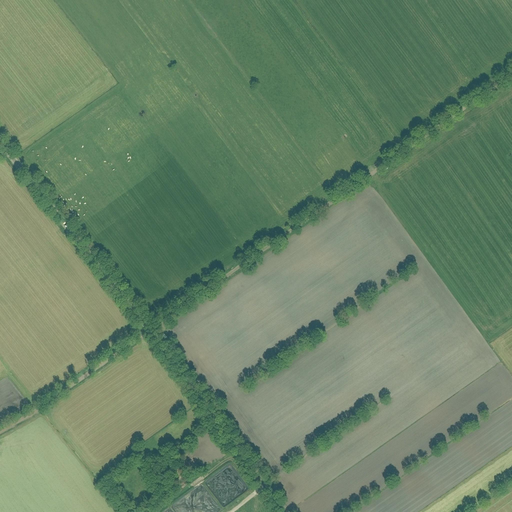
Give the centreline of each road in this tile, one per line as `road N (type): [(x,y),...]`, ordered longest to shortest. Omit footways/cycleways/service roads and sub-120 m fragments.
road 1 (track): [(0,431),(511,73)]
road 2 (unclassified): [(284,511),(0,140)]
